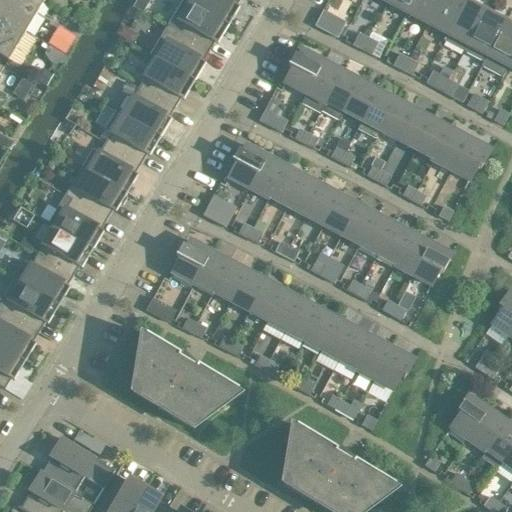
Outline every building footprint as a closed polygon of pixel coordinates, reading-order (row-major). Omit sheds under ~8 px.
[(0,0),(0,15),(27,32),(44,4),(37,0),(0,0)] [(138,0),(135,6),(145,12),(151,0),(138,0)] [(216,42),(218,44),(229,26),(191,2),(188,0),(183,0),(168,27),(210,52),(216,42)] [(241,0),(192,0),(191,2),(229,26),(240,8),(237,6),(241,0)] [(408,13),(414,0),(388,0),(387,3),(408,13)] [(428,24),(440,0),(414,0),(408,13),(428,24)] [(448,35),(465,2),(462,0),(440,0),(428,24),(448,35)] [(468,45),(485,12),(465,2),(448,35),(467,45),(468,45)] [(338,38),(347,22),(324,10),(316,26),(338,38)] [(464,51),(486,63),(489,56),(488,56),(506,23),(485,12),(468,45),(467,45),(464,51)] [(0,54),(9,60),(15,50),(27,32),(0,15),(0,54)] [(486,63),(484,67),(503,77),(508,66),(511,59),(511,26),(506,23),(488,56),(489,56),(486,63)] [(122,24),(117,33),(125,38),(131,29),(122,24)] [(206,64),(204,62),(210,52),(168,27),(151,55),(157,59),(195,82),(206,64)] [(59,28),(49,44),(65,54),(75,38),(59,28)] [(359,33),(353,45),(363,50),(369,38),(359,33)] [(372,55),(378,43),(369,38),(363,50),(372,55)] [(286,83),(307,94),(325,61),(303,50),(299,58),(295,56),(290,66),(294,68),(286,83)] [(400,54),(394,66),(403,71),(409,59),(400,54)] [(182,98),(184,100),(195,82),(157,59),(140,87),(176,108),(182,98)] [(413,76),(419,64),(409,59),(403,71),(413,76)] [(303,103),(321,113),(322,111),(343,71),(325,61),(307,94),(303,103)] [(47,86),(54,74),(42,67),(35,79),(47,86)] [(322,111),(340,121),(344,112),(361,81),(343,71),(322,111)] [(440,75),(434,87),(443,92),(449,80),(440,75)] [(452,97),(459,86),(449,80),(443,92),(452,97)] [(21,81),(13,94),(23,100),(31,87),(21,81)] [(344,112),(362,121),(379,90),(361,81),(344,112)] [(172,120),(170,118),(176,108),(140,87),(123,114),(123,115),(161,138),(172,120)] [(377,138),(380,131),(397,100),(379,90),(362,121),(359,129),(377,138)] [(489,103),(474,94),(467,105),(483,114),(489,103)] [(271,98),(266,108),(277,114),(282,104),(271,98)] [(398,140),(415,109),(397,100),(380,131),(398,140)] [(260,121),(283,133),(289,121),(266,109),(260,121)] [(416,150),(433,119),(415,109),(398,140),(416,150)] [(510,114),(501,109),(494,121),(504,126),(510,114)] [(106,129),(112,133),(106,143),(142,164),(148,154),(150,156),(161,138),(123,115),(123,114),(117,110),(106,129)] [(434,160),(451,128),(433,119),(416,150),(434,159),(434,160)] [(434,159),(433,161),(452,171),(469,138),(451,128),(434,160),(434,159)] [(300,129),(295,139),(305,144),(310,134),(300,129)] [(0,133),(0,142),(10,148),(14,141),(0,133)] [(314,148),(319,139),(310,134),(305,144),(314,148)] [(470,181),(477,168),(481,170),(491,150),(469,138),(452,171),(470,181)] [(100,153),(94,149),(83,167),(127,194),(138,176),(136,174),(142,164),(106,143),(100,153)] [(239,151),(234,161),(237,163),(229,178),(251,190),(269,157),(247,145),(242,153),(239,151)] [(337,147),(332,157),(341,162),(346,152),(337,147)] [(350,167),(355,157),(346,152),(341,162),(350,167)] [(270,200),(271,198),(270,197),(287,166),(269,157),(251,190),(270,200)] [(378,158),(373,166),(382,171),(387,163),(378,158)] [(288,207),(305,176),(287,166),(270,197),(271,198),(288,207)] [(373,166),(368,176),(377,181),(382,172),(373,166)] [(65,196),(71,200),(72,199),(108,221),(114,210),(117,212),(127,194),(83,167),(65,196)] [(386,186),(392,177),(382,172),(377,181),(386,186)] [(306,217),(323,185),(305,176),(288,207),(306,217)] [(324,226),(341,195),(323,185),(306,217),(324,226)] [(409,186),(403,196),(412,201),(418,191),(409,186)] [(422,206),(427,197),(418,191),(412,201),(422,206)] [(342,236),(359,205),(341,195),(324,226),(342,236)] [(104,232),(102,231),(108,221),(72,199),(71,200),(55,227),(93,250),(104,232)] [(233,216),(210,204),(204,216),(226,228),(233,216)] [(360,245),(377,214),(359,205),(342,236),(360,245)] [(454,212),(444,207),(439,216),(449,221),(454,212)] [(378,255),(395,224),(377,214),(360,245),(378,255)] [(244,224),(239,234),(249,239),(254,229),(244,224)] [(396,264),(413,233),(395,224),(378,255),(396,264)] [(80,267),(83,268),(93,250),(55,227),(38,255),(74,277),(80,267)] [(258,243),(263,233),(254,229),(249,239),(258,243)] [(396,264),(395,266),(413,276),(431,243),(413,233),(396,264)] [(26,236),(21,244),(32,250),(37,242),(26,236)] [(181,258),(173,273),(195,285),(212,252),(191,240),(186,249),(182,247),(177,256),(181,258)] [(281,242),(275,252),(285,257),(290,247),(281,242)] [(442,275),(453,255),(431,243),(413,276),(432,286),(438,273),(442,275)] [(294,262),(300,252),(290,247),(285,257),(294,262)] [(214,295),(214,293),(230,261),(212,252),(195,285),(214,295)] [(32,265),(26,261),(15,279),(60,306),(70,288),(68,287),(74,277),(38,255),(32,265)] [(232,302),(248,271),(230,261),(214,293),(232,302)] [(317,261),(311,271),(321,276),(326,266),(317,261)] [(330,281),(335,271),(326,266),(321,276),(330,281)] [(250,312),(266,281),(248,271),(232,302),(250,312)] [(46,323),(49,324),(60,306),(15,279),(0,303),(0,308),(40,333),(46,323)] [(353,280),(347,290),(356,295),(362,285),(353,280)] [(268,322),(284,290),(266,281),(250,312),(268,322)] [(366,301),(371,291),(362,285),(356,295),(366,301)] [(286,331),(302,300),(284,290),(268,322),(286,331)] [(416,298),(406,291),(397,306),(408,312),(416,298)] [(511,292),(510,291),(497,310),(501,313),(493,324),(510,336),(511,333),(511,292)] [(170,323),(176,311),(154,299),(147,311),(170,323)] [(304,341),(320,309),(302,300),(286,331),(304,341)] [(388,300),(382,310),(392,316),(397,306),(388,300)] [(401,321),(407,311),(397,306),(392,316),(401,321)] [(36,344),(34,343),(40,333),(0,308),(0,347),(26,362),(36,344)] [(322,350),(338,319),(320,309),(304,341),(322,350)] [(188,319),(183,329),(192,334),(198,323),(188,319)] [(340,360),(356,328),(338,319),(322,350),(340,360)] [(202,338),(207,328),(198,323),(192,334),(202,338)] [(358,369),(374,338),(356,328),(340,360),(357,369),(358,369)] [(231,387),(238,391),(239,390),(199,366),(198,368),(180,357),(181,355),(147,334),(146,335),(153,339),(139,362),(138,363),(148,369),(135,391),(134,391),(133,392),(164,410),(194,429),(195,428),(194,427),(208,405),(218,411),(219,410),(218,410),(231,387)] [(224,337),(219,347),(229,352),(234,342),(224,337)] [(357,369),(356,371),(375,381),(392,348),(374,338),(358,369),(357,369)] [(238,357),(243,346),(234,342),(229,352),(238,357)] [(0,386),(5,389),(12,379),(15,380),(26,362),(0,347),(0,386)] [(394,391),(400,378),(404,380),(415,360),(392,348),(375,381),(394,391)] [(261,356),(255,366),(265,371),(270,361),(261,356)] [(481,359),(476,368),(484,373),(490,364),(481,359)] [(274,376),(280,366),(270,361),(265,371),(274,376)] [(493,379),(499,370),(490,364),(484,373),(493,379)] [(297,375),(291,385),(300,390),(306,380),(297,375)] [(310,395),(315,385),(306,380),(300,390),(310,395)] [(332,395),(326,405),(335,410),(341,400),(332,395)] [(456,414),(459,417),(451,428),(469,440),(490,410),(469,395),(456,414)] [(345,416),(351,406),(341,400),(335,410),(345,416)] [(486,450),(507,422),(490,410),(469,440),(485,452),(486,452),(487,451),(486,450)] [(378,421),(367,415),(362,425),(372,431),(378,421)] [(498,469),(503,462),(511,449),(511,425),(507,422),(486,450),(487,451),(486,452),(485,452),(482,457),(498,469)] [(338,450),(298,425),(297,427),(304,431),(290,454),(289,453),(289,454),(299,460),(286,483),(285,482),(284,483),(318,503),(331,511),(357,511),(365,500),(375,506),(376,505),(375,505),(388,482),(395,486),(396,485),(356,460),(354,463),(337,452),(338,450)] [(116,471),(61,438),(60,439),(65,442),(55,457),(53,456),(42,473),(40,472),(75,494),(75,493),(85,477),(105,489),(116,471)] [(511,468),(511,449),(503,462),(511,468)] [(434,472),(441,463),(432,456),(425,465),(434,472)] [(34,491),(32,490),(22,508),(19,506),(18,507),(26,511),(63,511),(64,511),(65,511),(90,511),(95,505),(75,493),(75,494),(40,472),(39,473),(44,476),(34,491)] [(457,473),(451,483),(459,489),(466,479),(457,473)] [(130,479),(128,482),(118,476),(95,511),(131,511),(146,489),(130,479)] [(468,495),(475,485),(466,479),(459,489),(468,495)] [(166,511),(170,507),(160,502),(162,499),(146,489),(131,511),(166,511)] [(492,511),(499,503),(491,497),(484,506),(492,511)] [(505,511),(508,509),(499,503),(492,511),(505,511)]
